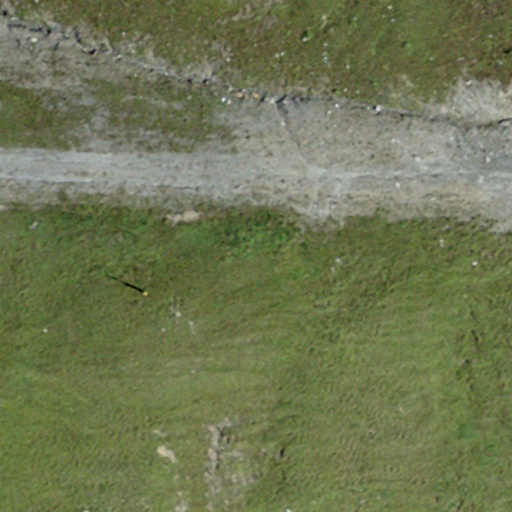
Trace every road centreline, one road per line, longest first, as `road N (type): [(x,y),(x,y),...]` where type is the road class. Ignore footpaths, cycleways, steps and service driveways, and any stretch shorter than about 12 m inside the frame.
road 1 (track): [(511,94),(310,86),(70,42),(0,7)]
road 2 (track): [(0,165),(511,183)]
